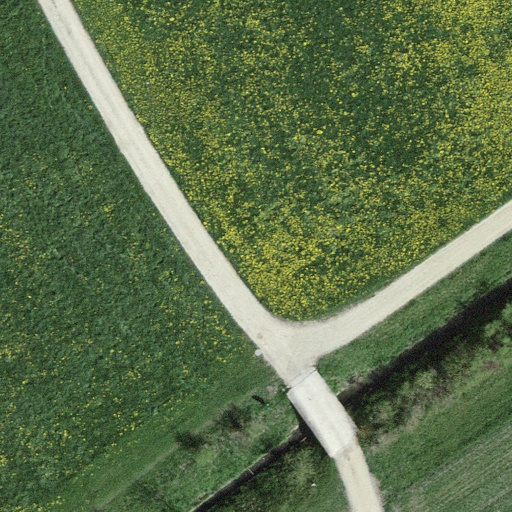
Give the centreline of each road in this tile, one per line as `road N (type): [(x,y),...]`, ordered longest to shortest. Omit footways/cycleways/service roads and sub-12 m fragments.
road 1 (track): [(288,361),(158,202),(44,0)]
road 2 (track): [(511,205),(288,361)]
road 3 (track): [(288,361),(356,480),(364,511)]
